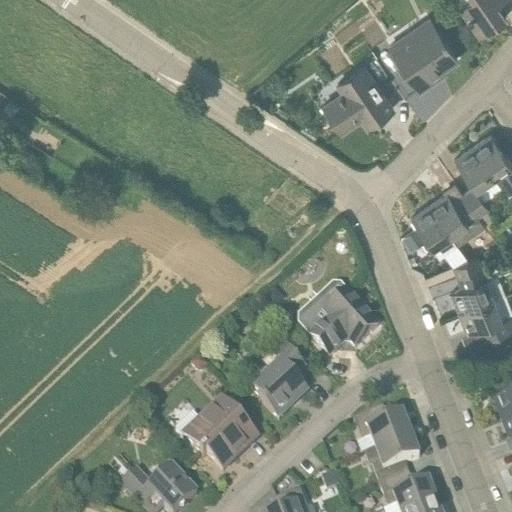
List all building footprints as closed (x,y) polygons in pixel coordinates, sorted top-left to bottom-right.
[(505,0),(470,0),(459,8),(480,37),(506,18),(497,6),(505,0)] [(389,48),(400,64),(419,92),(432,83),(429,79),(457,60),(446,44),(448,43),(445,38),(443,40),(430,20),(389,48)] [(393,110),(364,67),(363,66),(335,85),(341,94),(323,106),(341,133),(361,119),(367,128),(393,110)] [(268,91),(263,86),(253,96),(263,105),(269,100),(268,91)] [(278,108),(274,114),(284,122),(288,116),(278,108)] [(511,186),(503,172),(511,165),(491,135),(472,148),(494,179),(511,204),(511,186)] [(480,217),(489,210),(476,191),(494,179),(472,148),(454,160),(473,187),(463,195),(480,217)] [(429,206),(457,247),(486,226),(480,217),(463,195),(453,202),(447,194),(429,206)] [(468,261),(457,247),(429,206),(411,219),(439,260),(445,255),(454,267),(468,261)] [(482,270),(457,280),(461,290),(451,294),(459,315),(494,301),(486,280),(511,270),(511,258),(511,257),(482,270)] [(457,280),(482,270),(477,258),(468,261),(454,267),(452,268),(457,280)] [(273,288),(262,299),(272,310),(284,300),(273,288)] [(310,337),(329,357),(348,340),(354,348),(377,327),(346,293),(323,314),(329,320),(310,337)] [(511,318),(511,316),(511,311),(506,296),(494,301),(459,315),(467,335),(478,331),(482,343),(511,330),(511,318)] [(295,377),(304,369),(305,367),(283,344),(271,355),(272,356),(263,365),(270,373),(251,390),(262,401),(261,402),(277,419),(308,391),(295,377)] [(199,357),(190,365),(198,374),(207,366),(199,357)] [(231,386),(238,381),(232,374),(226,379),(231,386)] [(501,421),(511,416),(511,393),(493,400),(501,421)] [(207,454),(223,471),(236,458),(234,456),(256,436),(222,400),(183,436),(203,457),(207,454)] [(375,450),(410,436),(401,413),(381,421),(377,410),(353,419),(362,441),(370,438),(375,450)] [(511,416),(501,421),(509,442),(511,440),(511,416)] [(379,486),(403,477),(399,466),(419,458),(410,436),(375,450),(380,464),(372,467),(379,486)] [(155,499),(167,511),(178,511),(197,495),(171,467),(150,486),(135,470),(121,484),(144,509),(155,499)] [(338,487),(333,473),(321,478),(326,492),(338,487)] [(399,511),(413,511),(436,503),(428,480),(408,488),(403,477),(379,486),(388,508),(396,505),(399,511)] [(308,511),(300,490),(276,499),(280,511),(276,511),(308,511)] [(439,511),(436,503),(413,511),(439,511)]
